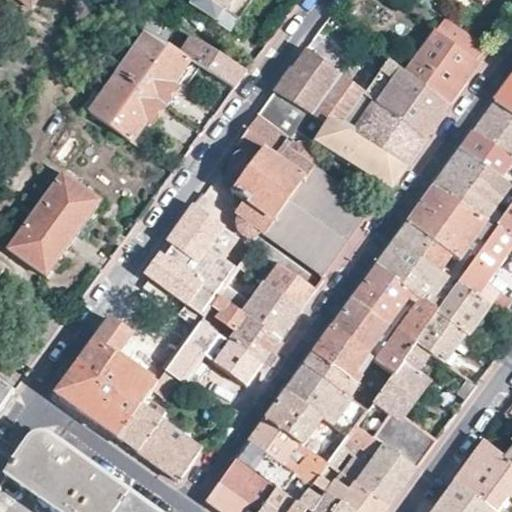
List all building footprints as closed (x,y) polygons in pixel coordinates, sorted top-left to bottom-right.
[(151,11),(142,26),(148,30),(167,44),(178,28),(175,26),(176,25),(169,20),(174,14),(156,0),(150,0),(146,7),(151,11)] [(251,0),(190,0),(191,2),(228,30),(251,0)] [(407,72),(449,106),(462,90),(490,52),(444,17),(407,64),(408,67),(404,70),(407,72)] [(178,28),(167,44),(174,48),(185,33),(178,28)] [(148,30),(119,71),(167,106),(179,89),(174,84),(191,60),(181,53),(174,48),(167,44),(148,30)] [(192,38),(181,53),(191,60),(234,88),(241,80),(246,72),(229,61),(192,38)] [(367,93),(305,48),(274,91),(299,106),(329,126),(339,131),(367,93)] [(367,93),(426,138),(443,115),(449,106),(407,72),(404,70),(391,61),(367,93)] [(119,71),(90,112),(131,142),(150,117),(156,121),(167,106),(119,71)] [(511,76),(506,86),(495,101),(511,112),(511,76)] [(299,106),(274,91),(255,117),(278,135),(299,106)] [(339,131),(404,170),(411,161),(426,138),(367,93),(339,131)] [(485,116),(474,131),(511,159),(511,112),(495,101),(485,116)] [(275,224),(331,264),(349,238),(362,219),(367,214),(374,214),(374,211),(308,168),(308,164),(310,162),(311,159),(311,155),(309,150),(305,148),(301,147),(297,147),(293,148),(289,151),(284,148),(287,142),(278,135),(255,117),(237,143),(248,151),(244,152),(241,152),(239,152),(237,153),(235,154),(233,156),(231,158),(230,161),(230,165),(230,169),(230,172),(231,175),(233,178),(235,181),(237,182),(231,191),(244,201),(235,213),(240,218),(240,219),(240,221),(239,224),(240,226),(240,229),(242,232),(244,234),(246,235),(250,236),(252,236),(254,235),(260,231),(265,236),(275,224)] [(319,142),(391,188),(404,170),(339,131),(329,126),(319,142)] [(467,140),(460,150),(502,181),(511,168),(511,159),(474,131),(467,140)] [(446,169),(433,186),(498,228),(505,220),(492,211),(499,202),(511,210),(511,208),(511,188),(502,181),(460,150),(446,169)] [(64,172),(9,249),(47,276),(103,200),(64,172)] [(405,226),(377,265),(439,310),(459,283),(498,228),(433,186),(405,226)] [(246,259),(253,248),(191,205),(161,248),(222,292),(238,269),(246,259)] [(511,236),(511,208),(511,210),(505,220),(498,228),(511,236)] [(511,236),(498,228),(459,283),(489,306),(503,315),(509,308),(497,299),(501,294),(487,283),(511,247),(511,236)] [(246,259),(238,269),(247,275),(260,285),(300,313),(308,303),(315,292),(277,266),(270,277),(246,259)] [(354,296),(332,327),(367,353),(394,372),(416,342),(437,313),(439,310),(377,265),(354,296)] [(222,292),(218,297),(280,342),(291,327),(300,313),(260,285),(245,307),(232,298),(247,275),(238,269),(222,292)] [(468,336),(489,306),(459,283),(439,310),(437,313),(464,333),(468,336)] [(154,386),(163,375),(199,323),(217,298),(205,289),(142,377),(154,386)] [(218,297),(217,298),(199,323),(261,369),(267,360),(280,342),(218,297)] [(32,369),(68,319),(45,303),(10,353),(32,369)] [(443,362),(464,333),(437,313),(416,342),(429,352),(443,362)] [(154,386),(142,377),(116,359),(132,336),(109,320),(57,393),(84,413),(116,437),(143,401),(151,391),(154,386)] [(199,323),(163,375),(178,385),(186,391),(201,373),(238,400),(261,369),(199,323)] [(318,347),(303,367),(338,393),(367,353),(332,327),(318,347)] [(374,437),(416,468),(436,441),(401,417),(428,379),(417,371),(429,352),(416,342),(394,372),(374,401),(391,413),(374,437)] [(294,380),(284,394),(346,439),(356,426),(365,413),(338,393),(303,367),(294,380)] [(163,375),(154,386),(151,391),(165,402),(178,385),(163,375)] [(0,384),(0,414),(14,393),(0,384)] [(274,407),(264,421),(327,466),(342,446),(346,439),(284,394),(274,407)] [(143,401),(116,437),(127,445),(137,452),(164,417),(143,401)] [(164,417),(137,452),(157,466),(178,482),(201,450),(168,425),(173,418),(167,414),(164,417)] [(256,432),(248,443),(297,477),(311,488),(312,485),(320,476),(327,466),(264,421),(256,432)] [(409,478),(416,468),(374,437),(356,426),(346,439),(342,446),(353,454),(361,444),(376,456),(369,466),(402,489),(409,478)] [(28,442),(10,467),(71,511),(153,511),(123,490),(80,459),(49,437),(28,442)] [(470,460),(455,480),(494,511),(511,511),(511,462),(507,459),(484,439),(470,460)] [(241,452),(234,462),(277,493),(297,506),(299,506),(304,498),(289,487),(297,477),(248,443),(241,452)] [(395,498),(402,489),(369,466),(353,454),(342,446),(327,466),(340,476),(351,461),(364,471),(354,486),(387,510),(395,498)] [(221,480),(206,501),(220,511),(262,511),(277,493),(234,462),(221,480)] [(385,511),(387,510),(354,486),(340,476),(327,466),(320,476),(332,485),(326,495),(350,511),(385,511)] [(438,504),(432,511),(494,511),(455,480),(438,504)] [(292,511),(297,506),(277,493),(262,511),(292,511)] [(350,511),(326,495),(320,502),(307,493),(304,498),(299,506),(307,511),(350,511)]
